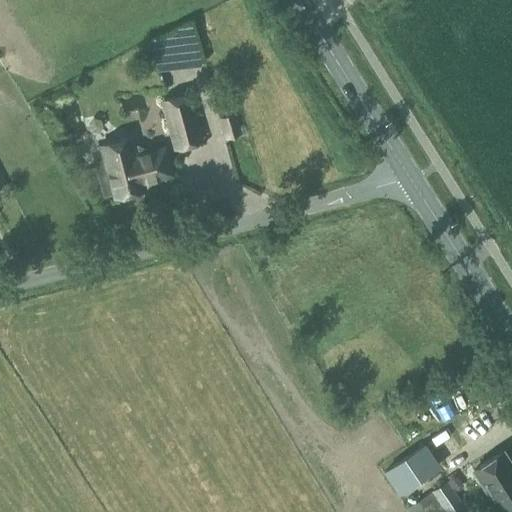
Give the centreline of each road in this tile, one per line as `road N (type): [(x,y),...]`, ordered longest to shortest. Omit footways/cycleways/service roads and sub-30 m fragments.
road 1 (unclassified): [(0,287),(412,180)]
road 2 (primary): [(412,180),(299,0)]
road 3 (primary): [(511,336),(412,180)]
